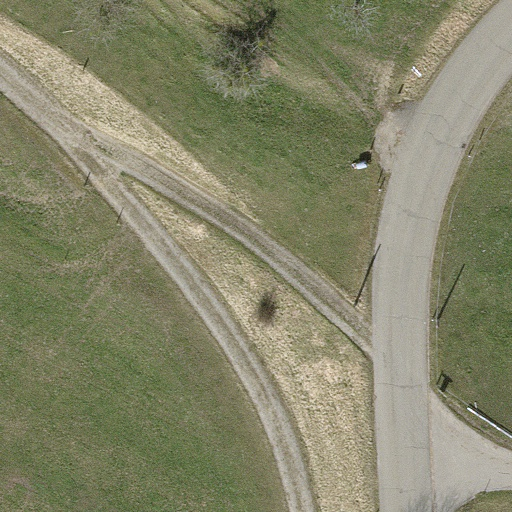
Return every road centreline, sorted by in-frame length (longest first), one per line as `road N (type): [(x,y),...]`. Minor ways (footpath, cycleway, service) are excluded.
road 1 (track): [(0,85),(75,157),(229,335),(285,439),(299,511)]
road 2 (tertiary): [(511,38),(493,54),(430,159),(403,266),(405,511)]
